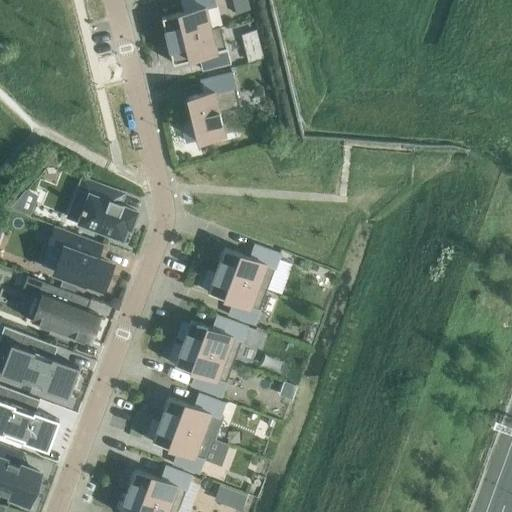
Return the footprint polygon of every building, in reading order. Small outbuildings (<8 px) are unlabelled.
[(185,0),(188,10),(161,17),(167,40),(219,27),(219,26),(211,28),(205,7),(215,5),(213,0),(185,0)] [(224,49),(219,27),(167,40),(172,63),(199,56),(203,69),(229,63),(225,48),(224,49)] [(263,58),(261,50),(246,54),(247,62),(263,58)] [(181,121),(186,141),(198,139),(198,141),(225,134),(219,111),(239,106),(234,87),(235,87),(231,72),(205,78),(208,92),(187,97),(193,119),(181,121)] [(83,211),(79,221),(122,237),(126,226),(130,228),(136,211),(121,205),(122,203),(120,203),(116,202),(116,201),(112,200),(116,189),(81,176),(75,193),(87,198),(84,207),(82,206),(80,210),(83,211)] [(103,245),(103,243),(54,225),(48,241),(63,247),(54,271),(102,289),(112,264),(97,258),(100,249),(92,246),(93,241),(103,245)] [(250,257),(224,247),(215,269),(266,288),(274,267),(275,268),(280,254),(254,244),(250,257)] [(233,301),(228,314),(254,323),(259,309),(258,309),(266,288),(215,269),(214,272),(207,270),(202,285),(209,287),(207,291),(233,301)] [(98,314),(86,310),(91,298),(27,275),(22,287),(32,291),(43,295),(39,305),(39,304),(37,308),(38,309),(34,320),(57,329),(65,331),(88,340),(98,314)] [(182,342),(232,360),(240,339),(241,340),(246,326),(221,316),(216,329),(190,319),(189,323),(182,321),(176,336),(183,338),(182,342)] [(0,371),(67,396),(78,366),(52,357),(57,345),(4,326),(0,335),(0,371)] [(232,360),(182,342),(181,345),(174,342),(168,357),(175,360),(174,364),(200,373),(195,386),(220,396),(226,382),(225,381),(232,360)] [(0,431),(47,449),(59,419),(35,410),(40,399),(0,384),(0,431)] [(160,418),(210,437),(211,436),(203,433),(210,413),(219,416),(224,402),(199,393),(194,406),(168,396),(160,418)] [(153,436),(152,440),(177,450),(173,463),(198,472),(204,458),(203,458),(210,437),(160,418),(159,421),(152,419),(146,434),(153,436)] [(18,464),(22,454),(24,454),(25,453),(0,443),(0,490),(28,501),(39,471),(18,464)] [(135,468),(126,491),(177,509),(185,489),(186,489),(191,475),(165,465),(161,478),(135,468)] [(222,482),(215,496),(242,507),(248,493),(222,482)] [(175,511),(177,509),(126,491),(118,511),(175,511)]
